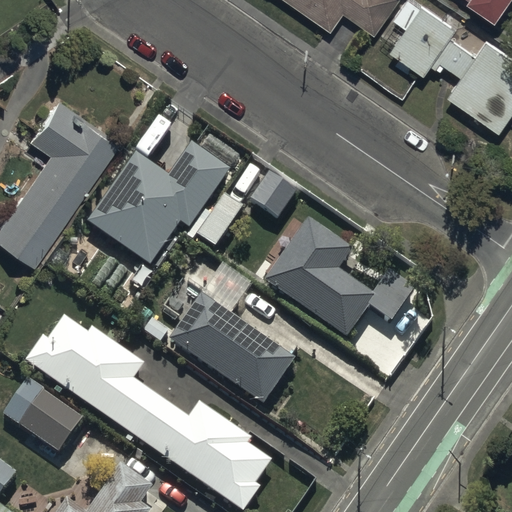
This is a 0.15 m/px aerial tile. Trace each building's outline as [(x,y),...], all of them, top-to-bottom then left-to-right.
[(296,0),(333,25),(344,9),(374,29),(394,0),(296,0)] [(511,108),(511,49),(486,33),(475,49),(449,31),(457,19),(427,0),(419,0),(419,1),(417,0),(401,0),(392,14),(399,18),(386,38),(390,41),(387,44),(426,69),(431,60),(437,63),(440,58),(459,70),(447,89),(502,125),(511,108)] [(34,264),(117,140),(54,99),(28,138),(47,151),(0,221),(0,246),(2,243),(34,264)] [(194,146),(172,177),(137,153),(88,222),(151,267),(181,224),(191,230),(232,172),(194,146)] [(268,173),(251,199),(280,218),(297,193),(268,173)] [(310,217),(265,281),(347,339),(370,306),(393,322),(416,290),(389,271),(372,295),(340,272),(356,249),(310,217)] [(297,359),(202,296),(171,344),(266,407),(297,359)] [(44,335),(26,361),(130,435),(127,440),(134,445),(138,440),(239,511),(244,511),(261,489),(256,485),(273,461),(249,444),(252,440),(200,402),(188,418),(135,380),(145,365),(93,328),(89,333),(66,317),(50,339),(44,335)] [(27,379),(2,414),(59,454),(84,419),(27,379)] [(18,474),(0,460),(0,497),(1,498),(18,474)] [(84,511),(68,500),(59,511),(151,511),(142,505),(154,489),(123,467),(91,511),(84,511)] [(12,511),(0,503),(0,511),(12,511)]
